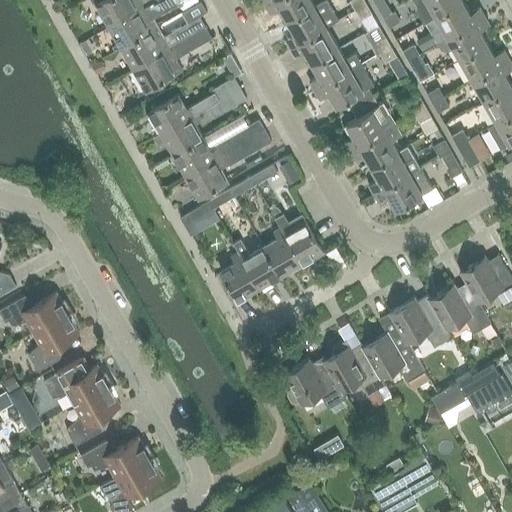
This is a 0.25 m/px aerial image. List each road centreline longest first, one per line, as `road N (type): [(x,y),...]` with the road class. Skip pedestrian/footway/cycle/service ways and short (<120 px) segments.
road 1 (residential): [(175,511),(198,490),(198,466),(72,245),(41,214),(0,200)]
road 2 (residential): [(374,259),(219,0)]
road 3 (residential): [(374,259),(511,181)]
road 4 (residential): [(241,337),(374,259)]
